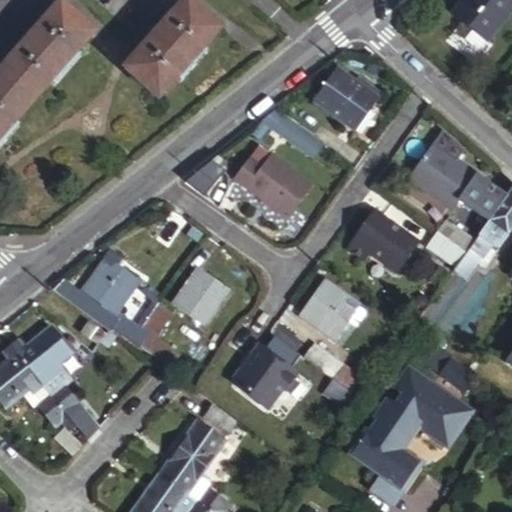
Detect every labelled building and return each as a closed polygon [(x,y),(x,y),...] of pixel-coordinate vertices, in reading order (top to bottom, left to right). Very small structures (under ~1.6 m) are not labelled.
[(0,137),(96,25),(65,0),(57,0),(0,66),(0,137)] [(217,22),(192,0),(176,0),(121,62),(156,93),(217,22)] [(486,45),(511,14),(511,0),(464,0),(451,15),(486,45)] [(358,83),(340,70),(319,100),(354,124),(359,129),(374,109),(382,100),(386,95),(362,78),(358,83)] [(304,123),(282,106),(275,112),(267,117),(293,137),(299,129),(304,123)] [(293,137),(318,155),(324,148),(329,142),(304,123),(299,129),(293,137)] [(443,132),(413,173),(426,182),(422,186),(452,207),(480,171),(461,157),(466,149),(443,132)] [(268,163),(257,154),(241,174),(290,214),(317,181),(278,150),(268,163)] [(426,182),(413,173),(410,177),(422,186),(426,182)] [(458,265),(454,271),(465,279),(478,259),(488,265),(511,231),(511,189),(489,220),(475,241),(468,251),(458,265)] [(408,226),(378,204),(357,233),(391,258),(406,238),(401,235),(408,226)] [(468,204),(454,224),(475,241),(489,220),(468,204)] [(447,220),(440,230),(464,249),(468,251),(475,241),(454,224),(447,220)] [(464,249),(440,230),(430,245),(454,263),(464,249)] [(454,263),(458,265),(468,251),(464,249),(454,263)] [(110,253),(81,294),(80,295),(107,315),(109,312),(133,280),(116,268),(121,261),(110,253)] [(231,285),(202,264),(176,299),(206,320),(231,285)] [(326,277),(303,307),(337,333),(349,317),(358,323),(368,309),(326,277)] [(107,330),(131,347),(133,344),(139,335),(133,332),(134,330),(130,326),(109,312),(107,315),(80,295),(81,294),(60,279),(48,290),(107,330)] [(146,302),(151,308),(152,305),(154,303),(140,287),(136,292),(146,302)] [(130,326),(134,330),(151,308),(146,302),(130,326)] [(139,335),(133,344),(157,361),(158,360),(165,350),(147,337),(164,312),(152,305),(151,308),(134,330),(133,332),(139,335)] [(337,333),(303,307),(300,312),(342,344),(358,323),(349,317),(337,333)] [(95,342),(103,332),(92,324),(84,334),(95,342)] [(24,346),(15,353),(41,383),(51,376),(48,371),(57,365),(70,355),(49,327),(24,346)] [(422,335),(444,351),(449,343),(427,328),(422,335)] [(113,336),(107,330),(101,337),(108,343),(113,336)] [(337,375),(363,394),(373,380),(318,339),(307,353),(337,375)] [(15,353),(24,346),(18,340),(9,347),(15,353)] [(238,376),(239,383),(271,406),(287,384),(289,386),(302,367),(264,340),(238,376)] [(15,353),(9,347),(0,353),(6,360),(15,353)] [(165,350),(158,360),(165,365),(171,354),(165,350)] [(0,403),(3,407),(23,392),(27,389),(29,391),(41,383),(15,353),(6,360),(0,364),(0,403)] [(444,365),(448,360),(442,356),(439,361),(444,365)] [(449,358),(448,360),(444,365),(439,373),(461,389),(472,375),(449,358)] [(76,426),(85,438),(97,426),(62,385),(65,383),(65,376),(57,365),(48,371),(51,376),(41,383),(49,394),(76,426)] [(418,464),(396,447),(416,421),(445,443),(467,413),(409,372),(395,390),(403,396),(395,407),(387,401),(373,419),(381,425),(374,434),(366,428),(348,452),(400,487),(418,464)] [(354,407),(363,394),(337,375),(328,388),(354,407)] [(33,406),(36,402),(49,394),(41,383),(29,391),(27,389),(23,392),(33,406)] [(68,431),(76,426),(49,394),(36,402),(57,428),(63,424),(68,431)] [(211,404),(202,416),(226,433),(234,421),(211,404)] [(195,420),(157,472),(187,492),(224,441),(195,420)] [(70,454),(78,445),(61,430),(53,438),(70,454)] [(400,487),(379,473),(369,488),(394,505),(422,467),(418,464),(400,487)] [(157,472),(128,511),(173,511),(175,510),(187,492),(157,472)] [(208,486),(197,499),(215,511),(237,511),(242,505),(232,498),(231,501),(208,486)] [(197,499),(187,492),(175,510),(177,511),(188,511),(197,499)] [(215,511),(197,499),(188,511),(215,511)]
